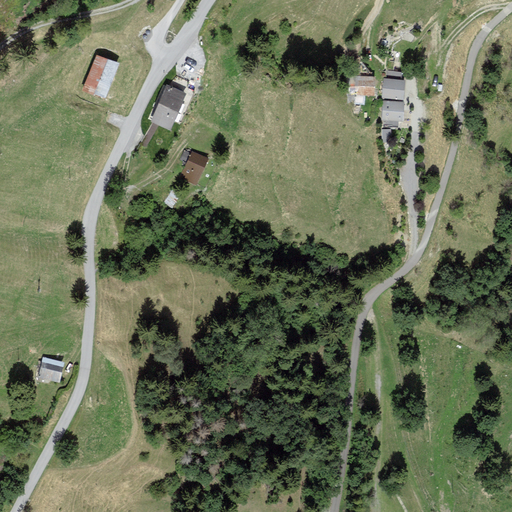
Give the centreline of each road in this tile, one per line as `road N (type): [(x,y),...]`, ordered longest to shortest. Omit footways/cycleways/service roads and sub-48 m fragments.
road 1 (unclassified): [(332,511),(362,311),(419,252),(458,131),(471,58),(511,9)]
road 2 (unclassified): [(16,511),(78,396),(89,231),(103,178),(168,61)]
road 3 (track): [(0,50),(34,27),(136,0)]
